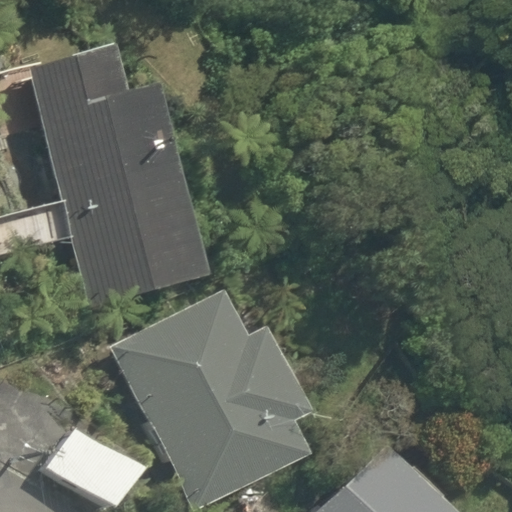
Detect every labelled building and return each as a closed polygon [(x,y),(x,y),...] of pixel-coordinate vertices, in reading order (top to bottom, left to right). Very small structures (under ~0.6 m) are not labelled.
[(74,305),(178,278),(126,86),(97,94),(85,47),(12,68),(74,305)] [(0,252),(46,240),(36,201),(0,210),(0,252)] [(180,511),(181,511),(276,456),(260,424),(274,415),(230,329),(215,337),(191,293),(96,349),(180,511)] [(117,470),(54,431),(30,469),(93,508),(117,470)] [(297,511),(421,511),(354,448),(297,511)]
